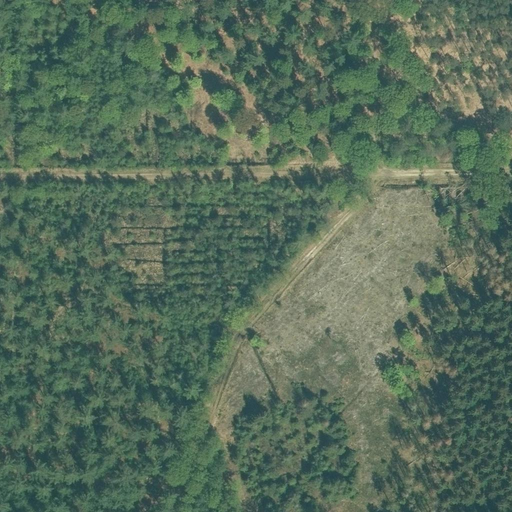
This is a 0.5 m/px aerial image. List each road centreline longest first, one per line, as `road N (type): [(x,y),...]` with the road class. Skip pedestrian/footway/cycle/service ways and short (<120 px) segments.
road 1 (track): [(379,171),(352,215),(244,334),(186,484),(0,472)]
road 2 (track): [(0,176),(379,171)]
road 3 (track): [(379,171),(511,172)]
